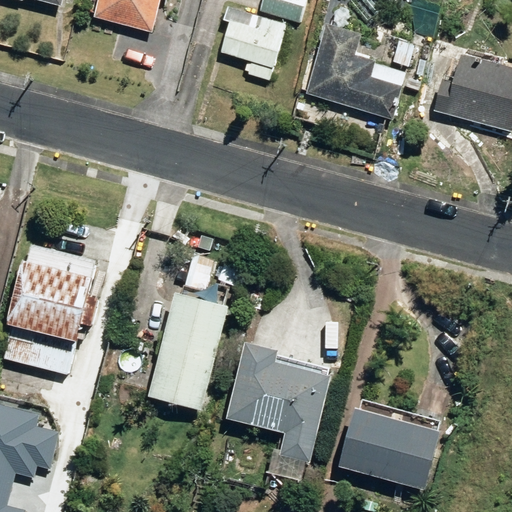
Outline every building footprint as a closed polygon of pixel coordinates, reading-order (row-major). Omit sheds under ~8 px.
[(32,0),(66,8),(68,0),(32,0)] [(102,0),(97,19),(155,34),(164,0),(172,0),(175,1),(175,0),(102,0)] [(262,0),(260,9),(300,21),(306,0),(262,0)] [(249,72),(269,79),(286,20),(228,4),(224,19),(230,20),(222,50),(253,60),(249,72)] [(413,29),(429,34),(434,11),(419,7),(413,29)] [(306,90),(393,116),(402,83),(372,74),(377,57),(358,51),(364,31),(327,20),(306,90)] [(408,66),(424,71),(431,49),(414,44),(408,66)] [(435,107),(511,127),(511,63),(465,50),(456,79),(444,76),(435,107)] [(4,357),(68,372),(93,273),(29,257),(4,357)] [(150,393),(203,407),(230,303),(176,289),(150,393)] [(282,452),(312,460),(334,372),(279,358),(281,347),(247,339),(228,416),(287,431),(282,452)] [(340,463),(427,486),(443,427),(356,404),(340,463)] [(511,511),(511,487),(480,479),(471,511),(511,511)]
